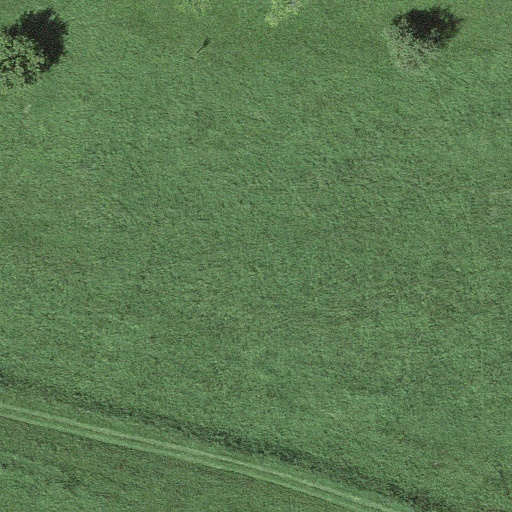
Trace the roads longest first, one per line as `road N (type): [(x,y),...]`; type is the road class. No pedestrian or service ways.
road 1 (track): [(0,41),(438,27),(511,33)]
road 2 (track): [(0,403),(383,511)]
